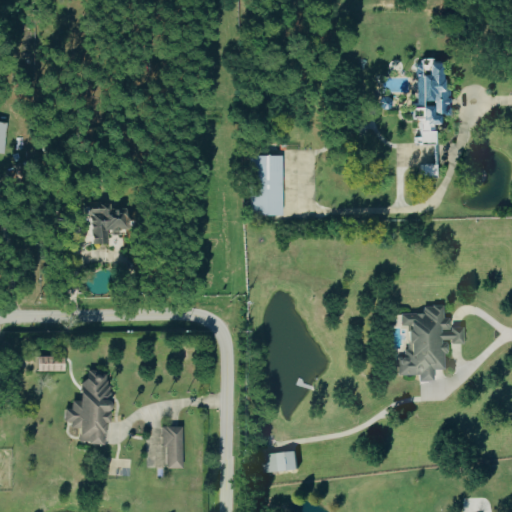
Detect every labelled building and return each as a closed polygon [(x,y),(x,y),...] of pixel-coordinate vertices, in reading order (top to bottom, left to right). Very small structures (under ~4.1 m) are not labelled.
[(449,115),(449,87),(441,87),(441,62),(425,62),(425,75),(416,75),(416,107),(410,107),(410,119),(418,119),(417,143),(434,143),(434,115),(449,115)] [(251,214),(250,156),(281,156),(282,213),(251,214)] [(87,206),(87,241),(106,241),(106,228),(125,228),(125,206),(110,206),(87,206)] [(400,314),(422,314),(422,311),(423,311),(423,307),(431,307),(431,306),(442,306),(442,318),(447,318),(448,320),(449,320),(449,327),(447,327),(448,330),(440,330),(440,332),(449,332),(449,328),(455,328),(461,328),(461,344),(456,344),(450,344),(450,340),(440,340),(440,342),(446,342),(446,344),(447,344),(447,352),(446,352),(446,354),(443,354),(443,370),(432,370),(433,382),(417,382),(417,375),(396,376),(396,358),(404,357),(403,350),(410,350),(410,344),(407,344),(407,330),(410,330),(410,325),(400,325),(400,314)] [(34,355),(34,371),(61,370),(61,355),(34,355)] [(103,443),(106,390),(102,390),(103,373),(80,372),(78,400),(69,399),(68,409),(62,408),(61,424),(76,425),(75,441),(103,443)] [(164,467),(180,467),(180,425),(160,426),(160,446),(164,446),(164,467)] [(263,456),(295,453),(297,470),(265,473),(263,456)]
